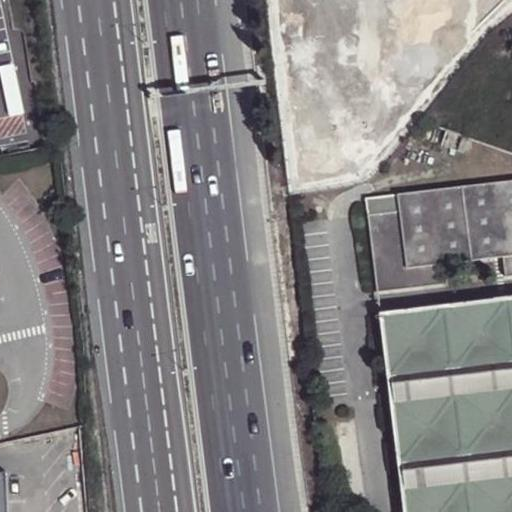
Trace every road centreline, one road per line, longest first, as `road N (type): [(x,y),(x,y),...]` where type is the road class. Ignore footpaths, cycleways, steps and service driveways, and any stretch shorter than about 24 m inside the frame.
road 1 (motorway): [(255,511),(181,74)]
road 2 (motorway): [(235,511),(181,74)]
road 3 (motorway): [(110,110),(168,511)]
road 4 (motorway): [(110,110),(142,511)]
road 5 (unknown): [(342,228),(379,511)]
